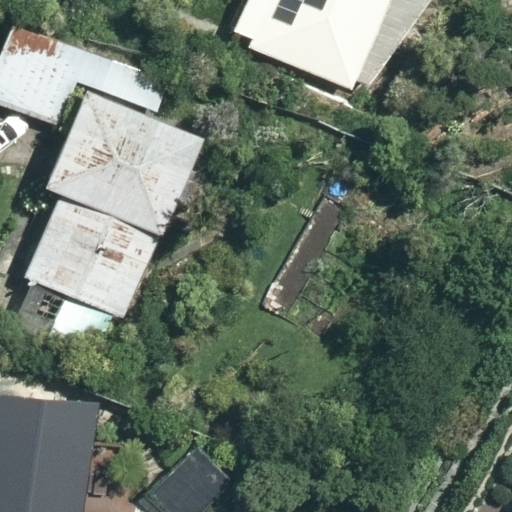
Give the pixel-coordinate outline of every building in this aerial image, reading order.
[(235,0),(220,36),(343,89),(382,0),(235,0)] [(15,5),(0,34),(0,93),(54,119),(32,167),(54,177),(14,261),(32,269),(5,324),(82,361),(199,115),(132,83),(140,65),(15,5)] [(511,35),(499,51),(511,61),(511,35)] [(0,511),(77,511),(85,414),(0,406),(0,511)] [(511,511),(511,488),(498,511),(511,511)]
